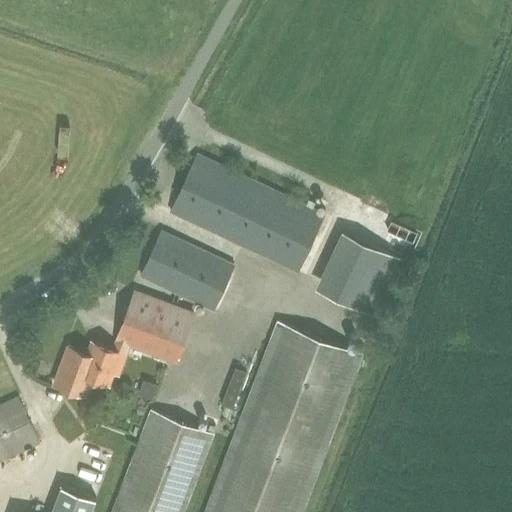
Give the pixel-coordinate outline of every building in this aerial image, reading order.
[(197,153),(170,211),(298,270),(325,212),(197,153)] [(145,172),(133,196),(143,201),(155,177),(145,172)] [(141,274),(214,309),(235,262),(162,229),(141,274)] [(378,314),(387,297),(338,274),(330,291),(378,314)] [(84,392),(86,387),(90,376),(110,383),(114,371),(119,373),(130,342),(176,360),(194,312),(135,290),(117,338),(118,338),(114,348),(93,340),(88,351),(69,344),(58,374),(55,381),(84,392)] [(301,511),(305,503),(364,354),(279,321),(225,460),(204,511),(301,511)] [(230,403),(242,407),(255,369),(243,365),(230,403)] [(18,397),(0,405),(0,458),(25,447),(39,441),(18,397)] [(183,511),(207,451),(214,433),(152,408),(147,420),(144,429),(135,451),(111,511),(183,511)] [(21,511),(15,510),(14,511),(91,511),(97,497),(62,483),(51,511),(21,511)]
